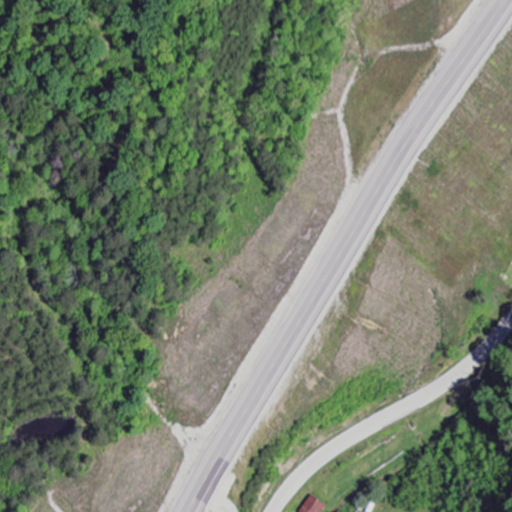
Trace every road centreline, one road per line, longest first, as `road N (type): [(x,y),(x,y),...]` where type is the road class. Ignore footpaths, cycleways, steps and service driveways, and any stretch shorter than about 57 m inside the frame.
road 1 (trunk): [(500,0),(463,48),(203,511)]
road 2 (tertiary): [(274,511),(331,453),(456,376),(511,320)]
